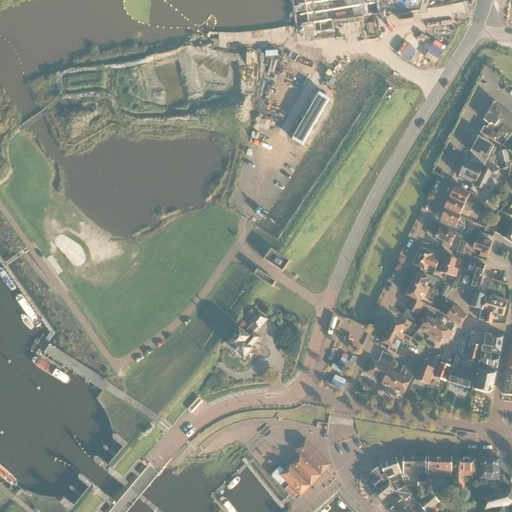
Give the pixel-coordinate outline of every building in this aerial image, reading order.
[(503,145),(507,149),(511,142),(511,116),(497,104),(497,103),(493,103),(493,105),(484,120),(489,125),(487,128),(485,126),(481,133),(493,141),(495,138),(498,140),(501,136),(506,141),(503,145)] [(484,166),(484,167),(492,175),(492,174),(494,176),(499,171),(491,163),(495,162),(497,157),(494,155),(497,148),(495,147),(492,145),(478,138),(471,153),(484,166)] [(498,153),(501,165),(510,162),(507,150),(498,153)] [(487,184),(492,175),(484,167),(483,169),(466,161),(459,177),(474,184),(473,185),(486,191),(489,184),(487,184)] [(455,188),(449,199),(472,209),(474,205),(467,202),(470,195),(455,188)] [(470,213),(472,209),(449,199),(444,210),(445,210),(446,210),(460,216),(463,209),(470,213)] [(491,199),(486,203),(498,214),(500,211),(498,209),(499,207),(491,199)] [(446,210),(445,210),(441,221),(463,231),(465,227),(458,224),(461,217),(460,216),(446,210)] [(511,244),(511,222),(505,218),(495,233),(511,244)] [(437,238),(444,242),(442,246),(449,249),(456,234),(442,227),(437,238)] [(481,252),(480,257),(487,259),(493,242),(488,240),(490,235),(480,232),(478,237),(477,237),(473,250),(481,252)] [(272,249),(267,256),(264,260),(283,272),(290,261),(272,249)] [(426,270),(428,266),(436,270),(441,258),(423,250),(416,265),(426,270)] [(456,277),(458,270),(454,268),(457,260),(444,257),(440,272),(456,277)] [(468,273),(471,273),(467,287),(479,290),(486,266),(471,262),(468,273)] [(258,269),(256,273),(254,275),(273,287),(276,282),(258,269)] [(411,284),(435,296),(437,292),(427,287),(431,280),(416,273),(411,284)] [(412,298),(420,302),(423,295),(426,297),(433,300),(435,296),(411,284),(405,295),(412,298)] [(474,293),(470,307),(481,310),(485,296),(474,293)] [(482,310),(481,310),(480,320),(486,321),(485,322),(492,323),(492,324),(494,313),(503,316),(508,301),(492,296),(491,300),(486,298),(482,310)] [(420,302),(412,298),(406,309),(418,315),(423,304),(420,302)] [(467,315),(447,302),(445,305),(451,310),(447,316),(460,325),(467,315)] [(260,338),(259,336),(256,334),(259,330),(259,331),(268,320),(258,312),(249,322),(250,323),(243,332),(239,329),(226,344),(244,360),(253,349),(252,348),(260,338)] [(430,337),(441,322),(437,319),(435,321),(425,314),(420,321),(424,324),(420,330),(430,337)] [(403,339),(407,341),(410,342),(411,338),(402,334),(406,326),(392,320),(386,332),(403,339)] [(444,324),(441,322),(430,337),(441,344),(445,338),(448,340),(452,333),(442,326),(444,324)] [(405,345),(407,341),(403,339),(386,332),(381,343),(390,347),(388,351),(396,354),(397,350),(395,349),(398,342),(405,345)] [(482,346),(481,353),(482,353),(491,354),(492,351),(500,352),(503,338),(486,335),(484,346),(482,346)] [(468,361),(476,363),(481,347),(473,345),(468,361)] [(390,368),(393,361),(395,358),(383,352),(378,362),(373,360),(366,373),(384,381),(390,368)] [(452,367),(455,354),(450,352),(448,358),(443,356),(435,378),(446,382),(451,367),(452,367)] [(499,356),(491,354),(482,353),(480,365),(497,369),(500,357),(499,356)] [(418,381),(430,385),(438,362),(434,360),(431,368),(424,365),(418,381)] [(397,363),(393,361),(390,368),(384,381),(382,385),(393,390),(400,375),(393,372),(397,363)] [(404,366),(400,375),(393,390),(404,395),(411,380),(404,377),(408,368),(404,366)] [(470,388),(475,373),(453,366),(449,382),(470,388)] [(473,388),(475,388),(475,391),(490,394),(492,392),(496,373),(488,371),(488,369),(478,367),(477,371),(480,371),(478,380),(475,379),(473,388)] [(300,455),(290,465),(310,486),(331,465),(305,440),(295,450),(300,455)] [(404,458),(404,475),(405,475),(406,475),(407,475),(408,475),(409,475),(410,475),(416,475),(421,475),(422,475),(424,475),(425,475),(426,475),(426,472),(426,466),(426,464),(426,463),(426,458),(421,458),(419,458),(404,458)] [(395,493),(396,494),(401,489),(395,476),(401,474),(398,467),(401,466),(399,459),(396,459),(381,464),(385,473),(386,478),(392,484),(391,484),(394,491),(395,493)] [(452,476),(452,459),(429,459),(429,476),(452,476)] [(454,476),(454,490),(465,490),(465,476),(476,476),(476,459),(457,459),(457,476),(454,476)] [(499,481),(500,459),(480,459),(479,486),(478,486),(478,499),(480,499),(489,496),(489,486),(488,486),(488,481),(499,481)] [(276,464),(266,472),(280,489),(283,487),(286,489),(285,490),(294,499),(298,494),(300,496),(310,486),(290,465),(282,473),(281,472),(282,471),(276,464)] [(392,484),(386,478),(379,469),(372,474),(370,474),(368,479),(369,479),(368,484),(375,494),(372,496),(379,504),(394,491),(391,484),(392,484)] [(434,480),(427,480),(427,492),(435,492),(434,480)] [(401,489),(396,494),(399,497),(387,507),(391,511),(409,511),(411,510),(404,502),(412,495),(404,485),(401,489)] [(511,511),(511,489),(489,496),(480,499),(483,511),(511,511)] [(431,493),(419,504),(425,511),(429,511),(439,503),(431,493)] [(65,498),(60,503),(66,509),(71,504),(65,498)]
